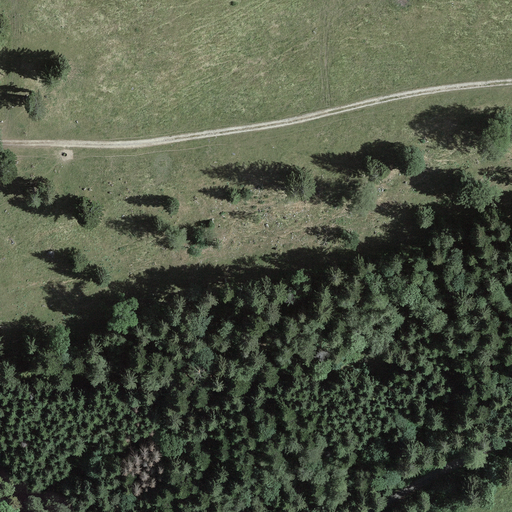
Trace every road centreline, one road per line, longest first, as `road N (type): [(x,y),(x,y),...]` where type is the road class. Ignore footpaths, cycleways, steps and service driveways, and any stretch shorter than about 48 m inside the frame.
road 1 (track): [(0,143),(133,143),(511,81)]
road 2 (unclassified): [(511,436),(371,511)]
